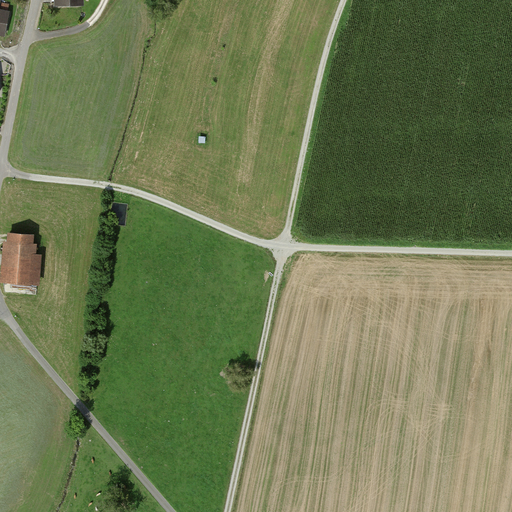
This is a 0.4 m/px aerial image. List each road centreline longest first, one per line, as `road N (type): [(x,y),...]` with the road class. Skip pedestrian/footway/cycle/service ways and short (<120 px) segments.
road 1 (track): [(229,511),(284,247),(350,0)]
road 2 (track): [(511,249),(284,247),(116,187),(2,169)]
road 3 (unclassified): [(176,511),(0,309)]
road 4 (unclassified): [(0,180),(36,0)]
